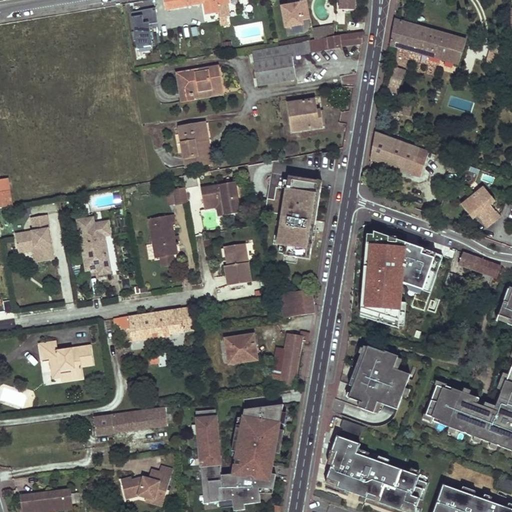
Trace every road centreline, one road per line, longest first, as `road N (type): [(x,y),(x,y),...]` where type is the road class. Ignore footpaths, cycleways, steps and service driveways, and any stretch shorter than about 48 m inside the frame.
road 1 (secondary): [(295,511),(348,199)]
road 2 (secondary): [(348,199),(380,0)]
road 3 (residential): [(348,199),(511,258)]
road 4 (unknown): [(0,488),(131,469)]
